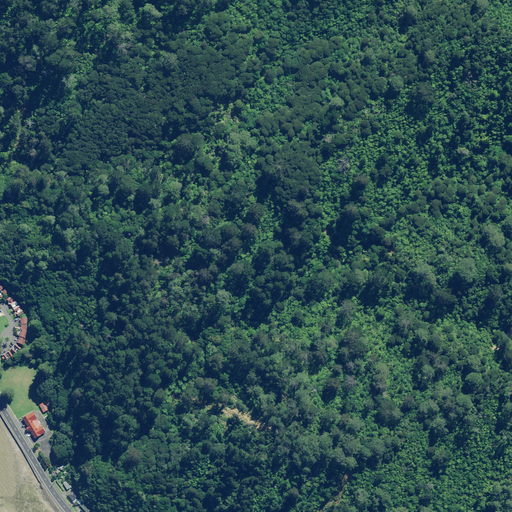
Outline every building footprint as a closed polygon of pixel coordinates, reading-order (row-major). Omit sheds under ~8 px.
[(6,298),(11,293),(6,288),(1,293),(6,298)] [(22,311),(12,296),(7,300),(17,315),(22,311)] [(26,325),(28,325),(27,317),(20,318),(22,331),(17,343),(24,346),(29,333),(28,333),(26,325)] [(21,349),(16,344),(10,351),(16,356),(21,349)] [(13,358),(9,351),(2,355),(5,362),(13,358)] [(49,410),(44,402),(39,405),(43,413),(49,410)] [(20,419),(33,440),(47,432),(35,411),(20,419)] [(78,497),(73,491),(68,495),(73,501),(78,497)] [(83,502),(80,499),(76,502),(79,505),(86,511),(88,511),(92,509),(84,501),(83,502)]
